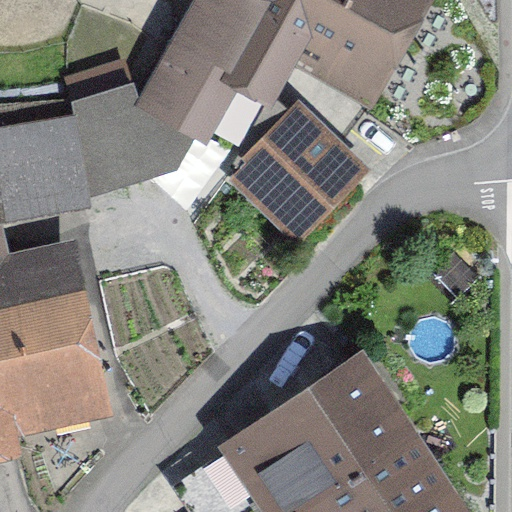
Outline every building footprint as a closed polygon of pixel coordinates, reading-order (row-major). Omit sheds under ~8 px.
[(130,83),(70,102),(74,119),(78,140),(163,113),(200,134),(249,172),(278,142),(301,119),(266,92),(299,37),(364,75),(407,0),(206,0),(146,104),(134,97),(130,83)] [(0,179),(5,211),(87,197),(78,140),(74,119),(0,131),(0,179)] [(300,223),(352,169),(301,119),(278,142),(249,172),(300,223)] [(0,448),(13,445),(3,405),(90,383),(57,255),(5,268),(2,256),(0,256),(0,448)] [(305,348),(258,377),(269,396),(316,367),(305,348)] [(267,511),(293,511),(398,441),(350,367),(226,448),(267,511)] [(462,511),(446,487),(433,495),(398,441),(293,511),(462,511)]
